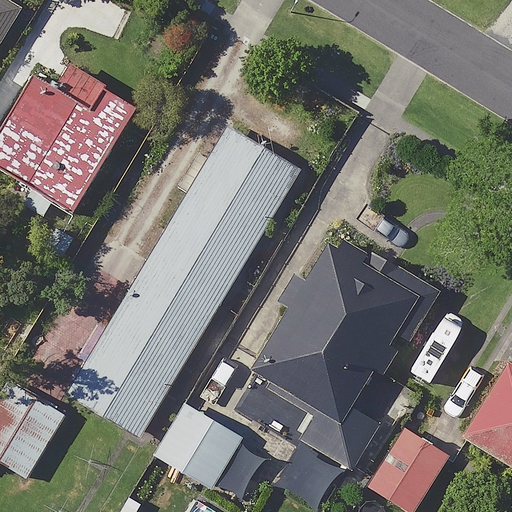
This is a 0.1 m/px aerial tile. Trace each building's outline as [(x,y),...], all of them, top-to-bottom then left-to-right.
[(0,52),(20,15),(0,3),(0,52)] [(95,121),(40,88),(0,154),(0,173),(80,221),(140,122),(106,102),(95,121)] [(80,364),(91,370),(73,400),(143,442),(299,178),(229,137),(111,336),(100,330),(80,364)] [(403,372),(446,298),(388,265),(385,272),(335,243),(255,384),(325,423),(286,490),(322,511),(347,468),(360,475),(389,426),(357,407),(375,375),(395,386),(403,372)] [(511,511),(511,371),(510,370),(466,444),(511,471),(511,511)] [(68,416),(30,395),(0,448),(0,464),(31,482),(68,416)] [(249,440),(190,405),(156,463),(215,498),(249,440)] [(420,511),(451,463),(407,436),(372,491),(404,511),(420,511)]
